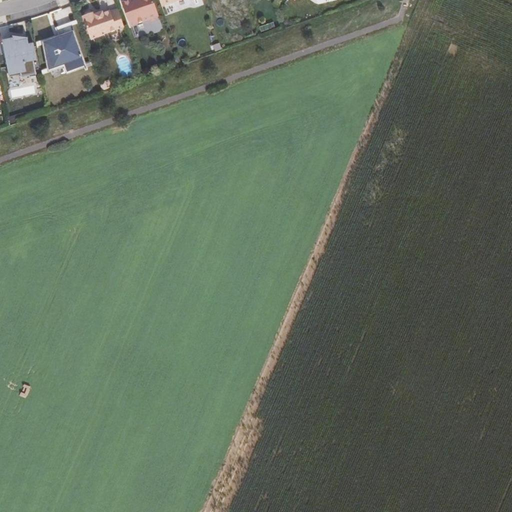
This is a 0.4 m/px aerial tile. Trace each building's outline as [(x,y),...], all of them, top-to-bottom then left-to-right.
[(153,0),(140,0),(141,1),(136,3),(135,0),(123,4),(131,28),(149,22),(152,23),(157,21),(158,18),(160,18),(153,0)] [(110,11),(102,14),(101,12),(96,14),(95,12),(94,12),(91,11),(86,12),(84,16),(83,16),(91,40),(124,29),(118,9),(111,12),(110,11)] [(259,32),(274,27),(272,22),(258,27),(259,32)] [(60,36),(44,42),(50,72),(66,67),(69,76),(87,69),(74,33),(72,26),(58,31),(60,36)] [(23,38),(21,37),(3,41),(10,77),(21,75),(21,77),(37,74),(34,61),(37,60),(34,44),(25,46),(23,38)] [(212,53),(221,50),(219,42),(209,45),(212,53)]
